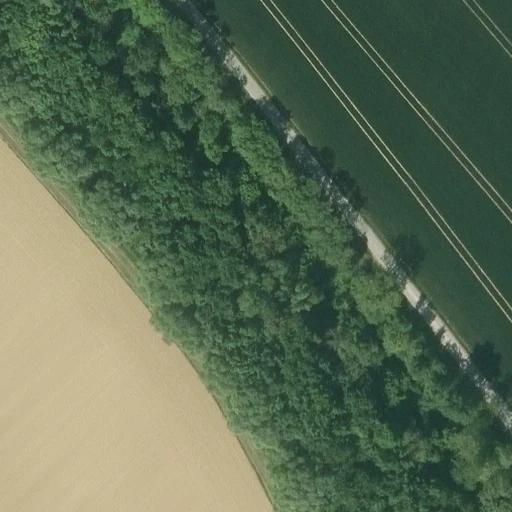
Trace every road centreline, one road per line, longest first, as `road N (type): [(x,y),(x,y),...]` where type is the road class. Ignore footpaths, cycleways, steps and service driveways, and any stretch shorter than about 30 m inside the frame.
road 1 (track): [(174,0),(511,433)]
road 2 (track): [(0,131),(233,412),(293,511)]
